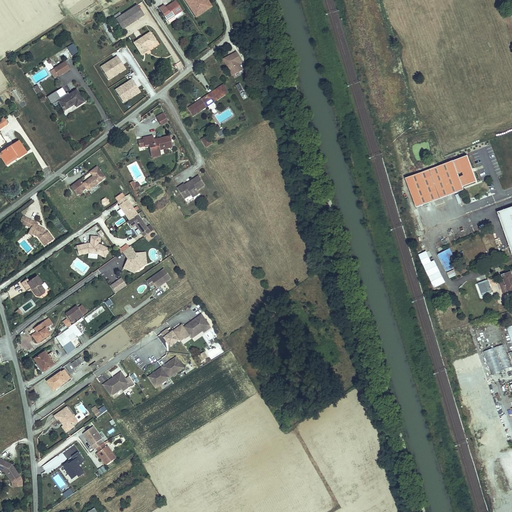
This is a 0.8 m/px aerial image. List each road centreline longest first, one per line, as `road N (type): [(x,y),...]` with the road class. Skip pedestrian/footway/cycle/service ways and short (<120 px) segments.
road 1 (unclassified): [(0,214),(189,65)]
road 2 (unclassified): [(35,511),(29,428),(0,298)]
road 3 (unknown): [(29,428),(181,318)]
